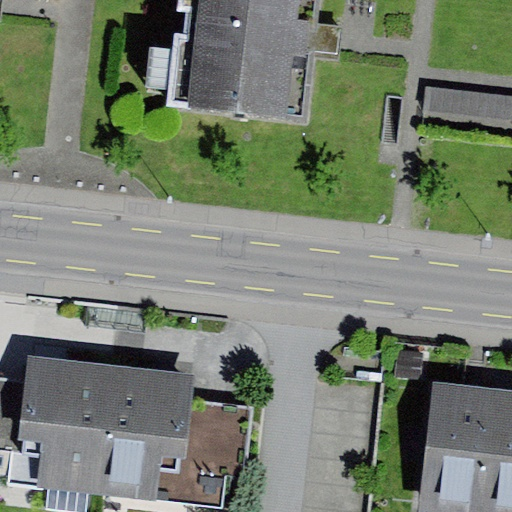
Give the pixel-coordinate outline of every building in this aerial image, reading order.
[(201,0),(188,111),(308,126),(316,57),(338,60),(340,40),(342,30),(317,27),(319,0),(201,0)] [(511,98),(429,90),(426,117),(511,125),(511,98)] [(423,354),(398,352),(396,377),(421,379),(423,354)] [(119,368),(28,357),(25,382),(0,379),(0,450),(19,453),(15,480),(102,492),(119,368)] [(189,378),(119,368),(102,492),(227,509),(234,462),(244,463),(251,409),(186,400),(189,378)] [(475,511),(491,391),(433,384),(417,511),(475,511)] [(511,511),(511,393),(491,391),(475,511),(511,511)]
